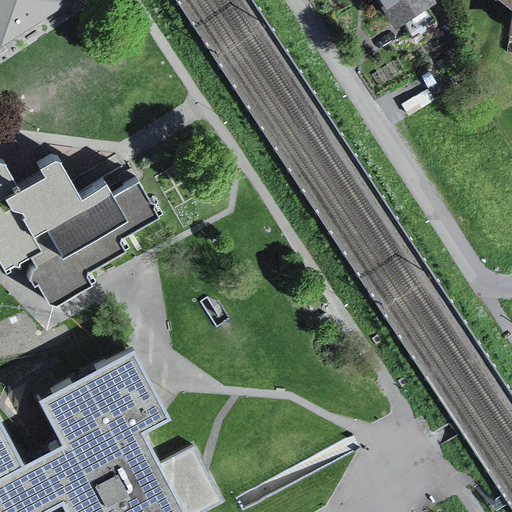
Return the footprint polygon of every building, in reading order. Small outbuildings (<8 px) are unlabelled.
[(0,0),(0,38),(4,44),(70,2),(69,0),(0,0)] [(443,0),(381,0),(399,28),(444,1),(443,0)] [(511,0),(489,0),(504,11),(499,33),(511,37),(511,0)] [(164,213),(145,176),(124,186),(115,174),(91,192),(68,151),(49,162),(53,168),(33,180),(29,175),(24,179),(24,185),(12,191),(17,203),(33,205),(31,212),(40,228),(35,231),(41,246),(33,252),(38,262),(34,276),(38,283),(44,280),(56,300),(60,301),(97,282),(89,269),(130,248),(124,233),(164,213)] [(24,185),(6,158),(0,160),(0,254),(6,264),(16,260),(20,262),(33,252),(41,246),(35,231),(40,228),(31,212),(33,205),(17,203),(12,191),(24,185)] [(137,328),(41,380),(65,420),(17,447),(0,415),(0,511),(3,511),(64,481),(78,511),(76,511),(173,511),(194,501),(173,462),(147,411),(174,398),(161,373),(137,328)]
